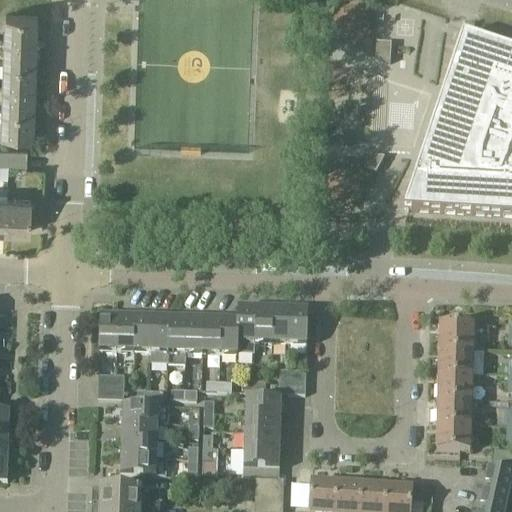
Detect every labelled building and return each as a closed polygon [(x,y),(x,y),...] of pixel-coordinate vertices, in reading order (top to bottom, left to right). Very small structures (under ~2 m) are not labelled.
[(5,40),(37,41),(38,17),(6,16),(5,40)] [(511,53),(468,39),(463,37),(404,213),(408,213),(511,219),(511,53)] [(37,41),(5,40),(4,64),(36,65),(37,41)] [(392,45),(376,44),(375,58),(391,66),(392,45)] [(36,65),(4,64),(3,88),(35,89),(36,65)] [(35,89),(3,88),(2,112),(34,113),(35,89)] [(34,113),(2,112),(1,135),(34,137),(34,113)] [(0,150),(0,165),(8,166),(8,151),(0,150)] [(27,167),(27,152),(8,151),(8,166),(27,167)] [(385,159),(365,158),(364,172),(376,176),(385,159)] [(7,199),(6,231),(31,232),(31,200),(7,199)] [(238,309),(237,320),(238,321),(238,346),(238,356),(254,357),(254,346),(255,310),(238,309)] [(255,310),(254,346),(271,347),(272,310),(255,310)] [(272,310),(271,347),(289,347),(290,311),(272,310)] [(308,311),(290,311),(289,347),(307,348),(308,311)] [(99,354),(117,355),(118,318),(100,318),(99,354)] [(118,318),(117,355),(134,355),(135,318),(118,318)] [(135,318),(134,355),(151,355),(152,319),(135,318)] [(168,368),(168,356),(170,319),(152,319),(151,355),(151,368),(168,368)] [(185,370),(185,356),(186,320),(170,319),(168,356),(168,368),(168,369),(185,370)] [(185,356),(202,357),(203,320),(186,320),(185,356)] [(203,320),(202,357),(219,357),(219,355),(220,321),(203,320)] [(219,355),(219,357),(238,358),(238,356),(238,346),(238,321),(237,320),(237,321),(220,321),(219,355)] [(440,327),(440,352),(473,353),(474,328),(440,327)] [(473,353),(440,352),(439,377),(472,378),(473,353)] [(280,372),(280,384),(306,385),(306,373),(280,372)] [(472,378),(439,377),(438,402),(472,403),(472,378)] [(98,378),(98,391),(124,390),(124,379),(98,378)] [(242,393),(253,394),(253,393),(253,385),(253,384),(243,384),(242,393)] [(306,385),(280,384),(279,397),(306,397),(306,385)] [(218,396),(218,386),(206,386),(206,396),(218,396)] [(231,387),(218,386),(218,396),(231,397),(231,387)] [(124,403),(124,390),(98,391),(98,402),(124,403)] [(184,404),(184,395),(171,394),(171,404),(184,404)] [(150,406),(150,395),(137,395),(137,405),(150,406)] [(163,396),(150,395),(150,406),(162,406),(163,396)] [(197,395),(184,395),(184,404),(196,405),(197,395)] [(245,400),(245,417),(281,418),(282,401),(245,400)] [(472,403),(438,402),(437,427),(471,428),(472,403)] [(205,405),(204,416),(214,417),(214,406),(205,405)] [(122,426),(158,427),(168,427),(169,411),(159,411),(159,409),(122,408),(122,426)] [(0,431),(10,432),(10,414),(0,413),(0,431)] [(214,417),(204,416),(204,430),(213,431),(214,417)] [(189,417),(189,428),(199,428),(199,417),(189,417)] [(244,435),(281,436),(281,418),(245,417),(244,435)] [(121,443),(158,445),(158,427),(122,426),(121,443)] [(471,428),(437,427),(437,452),(470,453),(471,428)] [(199,428),(189,428),(189,442),(198,443),(199,428)] [(511,429),(506,430),(506,446),(511,446),(510,455),(494,454),(494,467),(511,467),(511,429)] [(0,431),(0,448),(9,449),(10,432),(0,431)] [(244,452),(280,453),(281,436),(244,435),(244,452)] [(204,440),(203,451),(213,451),(213,440),(204,440)] [(120,461),(157,462),(158,445),(121,443),(120,461)] [(0,448),(0,466),(9,467),(9,449),(0,448)] [(213,451),(203,451),(203,464),(212,464),(213,451)] [(188,452),(188,462),(198,462),(198,452),(188,452)] [(280,453),(244,452),(243,470),(280,471),(280,453)] [(157,462),(120,461),(120,478),(166,479),(167,463),(157,463),(157,462)] [(198,462),(188,462),(188,477),(197,478),(198,462)] [(9,467),(0,466),(0,483),(8,484),(9,467)] [(487,478),(484,489),(510,495),(511,484),(511,468),(489,467),(487,478)] [(256,482),(256,500),(284,501),(284,483),(256,482)] [(334,511),(337,486),(312,485),(309,511),(334,511)] [(359,511),(362,488),(337,486),(334,511),(359,511)] [(385,511),(387,490),(362,488),(359,511),(385,511)] [(481,500),(479,511),(481,511),(505,511),(507,506),(510,495),(484,489),(481,500)] [(412,492),(387,490),(385,511),(423,511),(424,504),(411,504),(412,492)] [(101,511),(155,511),(160,511),(161,494),(102,492),(101,511)]
